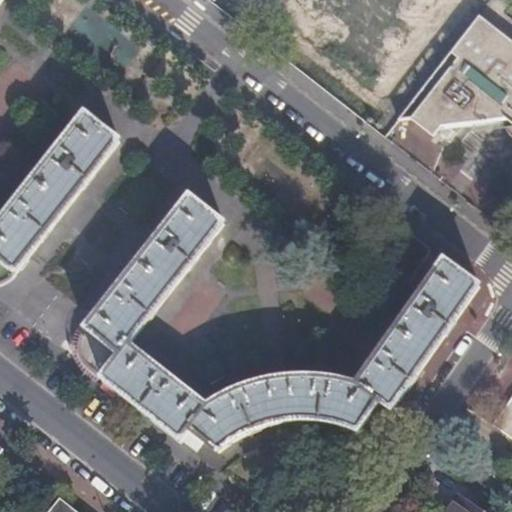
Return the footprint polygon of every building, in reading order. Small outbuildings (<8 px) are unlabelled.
[(82,112),(0,214),(0,3),(2,0),(0,0),(0,283),(2,282),(4,281),(6,279),(8,277),(116,139),(82,112)] [(452,55),(411,108),(431,122),(439,113),(444,112),(442,115),(496,109),(501,113),(495,114),(498,118),(501,121),(507,125),(511,127),(511,88),(510,87),(511,84),(511,48),(470,16),(445,49),(452,55)] [(376,401),(389,410),(477,286),(441,259),(354,382),(347,381),(341,379),(333,378),(326,377),(319,376),(310,375),(303,375),(294,375),(287,376),(280,376),(273,377),(267,378),(260,380),(254,382),(248,383),(242,385),(234,388),(227,391),(221,394),(215,397),(210,399),(205,402),(202,404),(127,344),(219,223),(185,195),(79,331),(77,333),(76,335),(75,337),(75,339),(74,342),(74,345),(74,346),(74,349),(75,353),(76,355),(77,357),(78,358),(78,360),(178,440),(186,429),(215,451),(224,444),(232,438),(239,435),(245,432),(252,429),(257,427),(263,425),(272,423),(282,421),(290,421),(300,420),(310,420),(318,421),(327,422),(335,424),(344,426),(350,428),(356,429),(376,401)] [(511,391),(489,426),(511,442),(511,391)] [(479,511),(458,496),(446,511),(479,511)] [(75,511),(60,500),(50,511),(75,511)]
